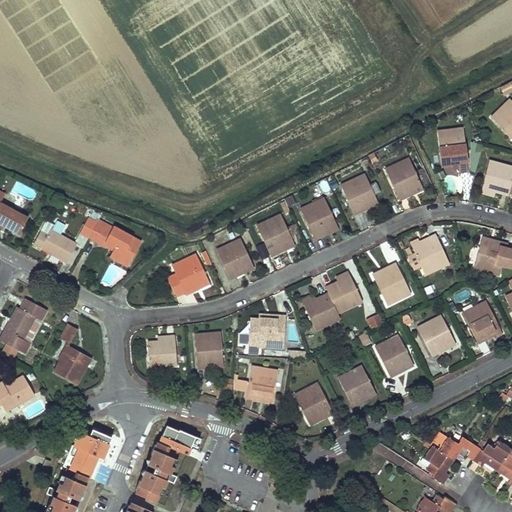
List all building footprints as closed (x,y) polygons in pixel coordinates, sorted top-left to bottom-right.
[(511,90),(511,80),(500,87),(504,94),(511,90)] [(511,101),(510,99),(491,117),(511,138),(511,101)] [(467,162),(463,128),(437,131),(441,161),(452,160),(452,164),(467,162)] [(409,158),(385,169),(399,200),(413,194),(411,190),(421,185),(409,158)] [(508,195),(509,193),(511,180),(511,166),(489,160),(482,188),(495,191),(508,195)] [(365,174),(340,185),(354,215),(368,208),(366,205),(377,200),(374,194),(370,186),(365,174)] [(375,184),(370,186),(374,194),(379,192),(375,184)] [(421,185),(411,190),(413,194),(418,192),(423,189),(421,185)] [(495,191),(482,188),(481,193),(487,194),(493,196),(495,191)] [(324,198),(300,209),(314,240),(328,234),(326,230),(337,225),(324,198)] [(0,223),(3,226),(19,234),(28,218),(0,203),(2,200),(0,199),(0,223)] [(377,200),(366,205),(368,208),(373,206),(378,203),(377,200)] [(257,225),(271,257),(285,250),(283,247),(293,242),(281,215),(257,225)] [(97,223),(111,231),(113,227),(99,219),(97,223)] [(66,263),(77,243),(60,234),(61,231),(46,222),(33,245),(41,249),(42,247),(52,252),(51,255),(66,263)] [(131,260),(141,242),(114,226),(113,227),(111,231),(97,223),(89,237),(104,245),(106,242),(115,247),(113,250),(110,257),(120,262),(124,256),(131,260)] [(337,225),(326,230),(328,234),(333,232),(338,229),(337,225)] [(449,263),(436,234),(422,241),(424,244),(413,249),(425,275),(449,263)] [(216,250),(230,279),(243,273),(242,269),(253,264),(241,239),(216,250)] [(511,249),(507,248),(508,244),(494,240),(493,244),(481,241),(474,268),(500,275),(502,266),(511,268),(511,263),(511,249)] [(413,249),(424,244),(422,241),(417,243),(411,246),(413,249)] [(113,250),(115,247),(106,242),(104,245),(109,248),(113,250)] [(296,249),(293,242),(283,247),(285,250),(286,254),(292,251),(296,249)] [(208,280),(196,254),(172,266),(176,274),(178,279),(170,283),(176,297),(185,292),(186,295),(199,288),(198,285),(208,280)] [(128,266),(131,260),(124,256),(120,262),(128,266)] [(411,294),(396,263),(382,270),(384,273),(374,279),(387,305),(411,294)] [(253,264),(242,269),(243,273),(249,270),(254,268),(253,264)] [(372,275),(374,279),(384,273),(382,270),(379,272),(372,275)] [(338,281),(350,275),(348,271),(341,274),(336,277),(338,281)] [(168,278),(170,283),(178,279),(176,274),(168,278)] [(325,287),(328,293),(338,313),(362,301),(350,275),(338,281),(325,287)] [(208,280),(198,285),(199,288),(205,286),(210,283),(208,280)] [(427,296),(435,293),(431,283),(423,286),(427,296)] [(304,305),(316,331),(340,319),(338,313),(328,293),(315,299),(304,305)] [(301,300),(303,305),(304,305),(315,299),(313,295),(308,297),(301,300)] [(4,342),(7,344),(2,353),(13,358),(18,350),(25,354),(30,343),(41,322),(39,321),(47,310),(26,298),(20,308),(17,307),(5,330),(9,332),(4,342)] [(462,313),(478,344),(491,337),(489,333),(499,328),(486,301),(462,313)] [(383,323),(378,314),(366,319),(370,329),(383,323)] [(284,348),(286,316),(271,315),(271,319),(259,318),(258,325),(257,344),(257,346),(284,348)] [(417,327),(432,356),(445,349),(444,346),(454,340),(441,315),(417,327)] [(68,324),(60,338),(70,344),(78,329),(68,324)] [(499,328),(489,333),(491,337),(496,334),(501,332),(499,328)] [(0,340),(4,342),(9,332),(5,330),(0,338),(0,340)] [(347,333),(350,340),(356,337),(352,330),(347,333)] [(364,346),(372,342),(366,331),(359,335),(364,346)] [(212,363),(223,362),(221,332),(194,334),(197,368),(212,367),(212,363)] [(375,347),(390,377),(404,370),(402,367),(412,362),(398,335),(375,347)] [(158,341),(148,342),(149,368),(177,366),(175,336),(167,337),(167,341),(158,341)] [(454,340),(444,346),(445,349),(452,346),(456,344),(454,340)] [(60,361),(69,346),(66,344),(58,359),(60,361)] [(60,361),(54,372),(76,384),(91,358),(79,351),(69,346),(60,361)] [(307,359),(305,352),(290,351),(292,358),(307,359)] [(412,362),(402,367),(404,370),(409,367),(414,365),(412,362)] [(247,391),(246,398),(261,400),(261,396),(273,398),(278,370),(251,366),(249,381),(247,391)] [(338,378),(352,406),(366,399),(364,396),(375,391),(362,366),(338,378)] [(35,394),(23,376),(5,386),(0,389),(0,405),(2,404),(6,411),(20,403),(35,394)] [(223,388),(233,389),(233,378),(223,378),(223,388)] [(242,390),(244,380),(235,379),(234,389),(242,390)] [(333,413),(318,383),(294,395),(308,422),(318,417),(320,420),(333,413)] [(375,391),(364,396),(366,399),(372,396),(376,394),(375,391)] [(509,397),(502,392),(499,398),(505,402),(509,397)] [(320,420),(318,417),(308,422),(310,425),(316,422),(320,420)] [(432,445),(454,460),(458,453),(465,458),(467,456),(473,460),(481,449),(462,436),(459,440),(460,440),(458,444),(448,437),(447,438),(439,433),(431,445),(432,445)] [(494,469),(498,472),(511,450),(511,449),(508,447),(509,447),(503,443),(503,444),(499,441),(494,448),(491,446),(488,443),(483,451),(481,449),(473,460),(483,466),(485,463),(489,465),(494,469)] [(98,442),(95,450),(104,454),(107,445),(98,442)] [(179,451),(158,442),(154,450),(153,449),(149,459),(146,459),(147,464),(155,468),(152,473),(144,470),(140,472),(142,475),(137,485),(138,485),(135,492),(157,502),(160,494),(158,493),(161,486),(164,488),(174,466),(171,465),(174,458),(176,459),(179,451)] [(381,454),(385,447),(377,442),(373,450),(381,454)] [(454,460),(432,445),(430,449),(429,449),(425,454),(426,455),(424,459),(431,463),(429,467),(428,466),(426,470),(433,474),(432,477),(443,484),(449,475),(443,470),(446,465),(449,467),(452,463),(455,460),(454,460)] [(508,483),(511,485),(511,450),(498,472),(501,474),(501,473),(505,476),(508,473),(511,475),(511,477),(511,479),(508,483)] [(89,477),(67,468),(64,476),(65,476),(62,484),(59,482),(50,504),(53,505),(50,511),(48,511),(47,511),(74,511),(75,510),(78,510),(77,506),(69,502),(72,496),(80,500),(84,497),(82,495),(87,485),(86,484),(89,477)] [(362,485),(366,488),(371,481),(366,478),(362,485)] [(366,488),(362,485),(357,491),(362,495),(366,488)] [(441,511),(443,510),(447,511),(451,511),(456,505),(445,497),(444,500),(436,495),(434,498),(434,499),(432,502),(425,497),(423,501),(422,501),(418,506),(419,506),(416,510),(418,511),(417,511),(441,511)] [(152,511),(131,502),(127,510),(127,509),(125,511),(152,511)]
